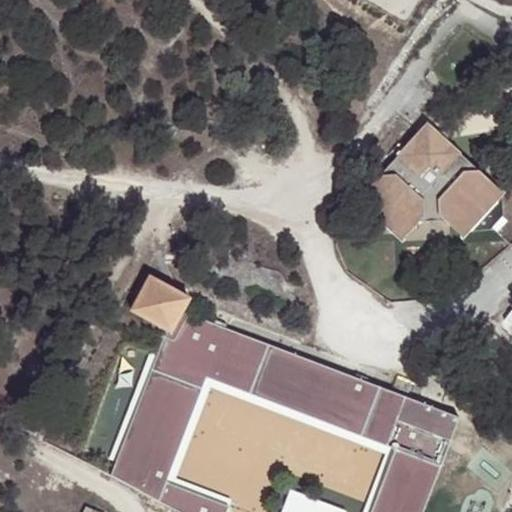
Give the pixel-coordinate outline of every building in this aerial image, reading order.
[(424,120),(366,181),(366,204),(388,204),(389,223),(412,223),(417,219),(418,218),(424,211),(434,212),(440,218),(454,231),(466,220),(467,199),(485,198),(486,178),(444,139),(446,137),(445,128),(436,129),(434,130),(424,120)] [(466,220),(454,231),(458,235),(500,190),(486,178),(485,198),(467,199),(466,220)] [(366,204),(366,181),(352,195),(398,238),(412,223),(389,223),(388,204),(366,204)] [(419,511),(455,417),(178,313),(187,297),(151,277),(133,310),(170,331),(106,478),(159,506),(170,511),(223,511),(225,508),(162,485),(201,380),(390,451),(367,511),(419,511)] [(82,498),(75,494),(68,505),(76,510),(82,498)] [(76,510),(79,511),(89,511),(94,505),(82,498),(76,510)]
